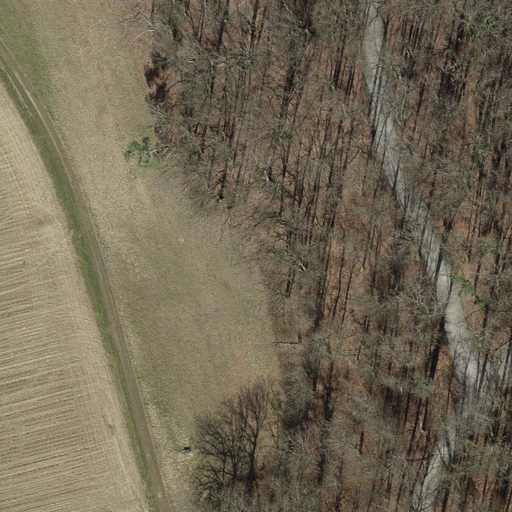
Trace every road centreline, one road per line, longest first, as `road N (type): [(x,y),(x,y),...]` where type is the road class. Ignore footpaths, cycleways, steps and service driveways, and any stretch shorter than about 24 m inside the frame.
road 1 (track): [(167,511),(93,238),(42,112),(0,48)]
road 2 (track): [(479,402),(376,94),(366,0)]
road 3 (track): [(427,511),(447,458),(511,355)]
